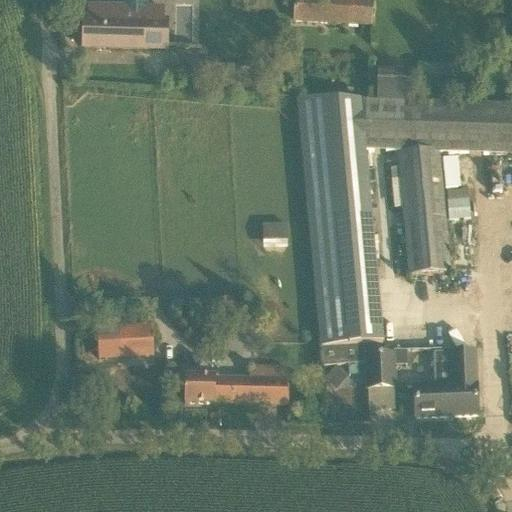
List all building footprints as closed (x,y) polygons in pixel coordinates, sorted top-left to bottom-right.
[(124,0),(124,9),(88,8),(88,20),(83,20),(83,49),(148,50),(148,48),(167,48),(168,22),(163,22),(164,10),(148,10),(149,0),(148,0),(124,0)] [(293,0),(292,23),(371,28),(373,0),(293,0)] [(450,78),(451,66),(419,63),(418,75),(450,78)] [(367,103),(296,101),(305,185),(368,179),(366,153),(367,103)] [(438,156),(460,156),(462,106),(410,104),(410,103),(397,103),(397,155),(408,278),(450,274),(438,156)] [(468,201),(447,202),(449,221),(469,220),(468,201)] [(262,243),(288,242),(287,225),(261,226),(262,243)] [(377,284),(315,290),(321,350),(362,346),(372,345),(382,344),(377,284)] [(241,326),(240,301),(223,302),(223,326),(241,326)] [(121,328),(120,352),(129,352),(153,353),(154,328),(121,328)] [(452,387),(415,388),(416,420),(477,418),(476,386),(475,354),(451,355),(452,387)] [(365,357),(367,390),(395,389),(393,356),(365,357)] [(249,369),(249,379),(215,378),(184,378),(184,405),(215,406),(288,407),(288,382),(275,382),(276,368),(251,367),(251,369),(249,369)] [(330,383),(346,387),(349,374),(333,370),(330,383)]
